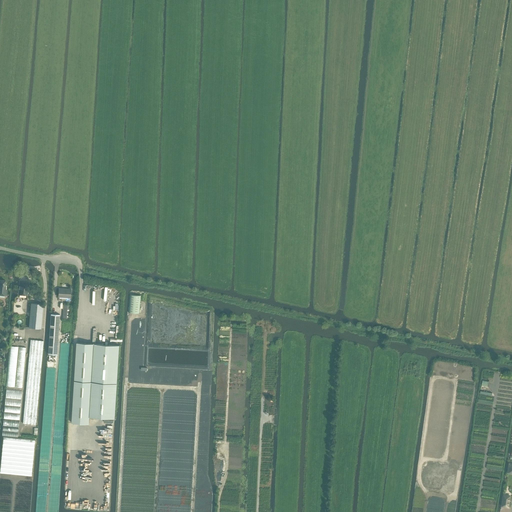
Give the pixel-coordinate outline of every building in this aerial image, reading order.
[(28,282),(20,282),(18,294),(27,295),(28,282)] [(70,298),(70,290),(58,289),(58,297),(70,298)] [(140,296),(130,295),(128,313),(139,313),(140,296)] [(31,303),(28,328),(41,329),(43,304),(31,303)] [(48,354),(57,355),(59,315),(51,314),(48,354)] [(36,425),(40,374),(43,341),(30,340),(23,424),(36,425)] [(77,344),(73,405),(72,423),(89,424),(89,418),(115,419),(119,346),(77,343),(77,344)] [(0,473),(31,476),(35,440),(3,437),(0,469),(0,473)]
